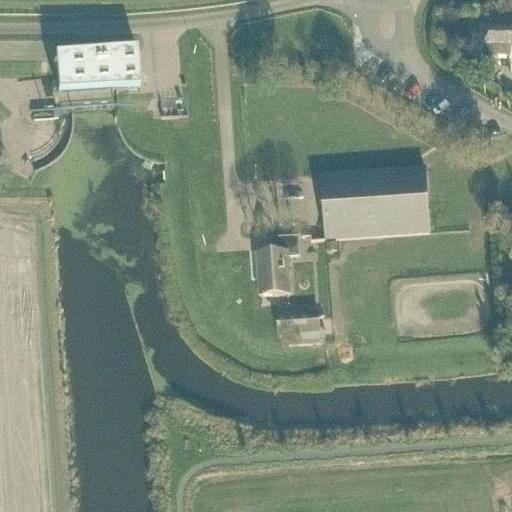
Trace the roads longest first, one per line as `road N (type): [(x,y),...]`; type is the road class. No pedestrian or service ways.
road 1 (unclassified): [(0,28),(162,25),(317,0)]
road 2 (unclassified): [(511,127),(407,63),(387,9)]
